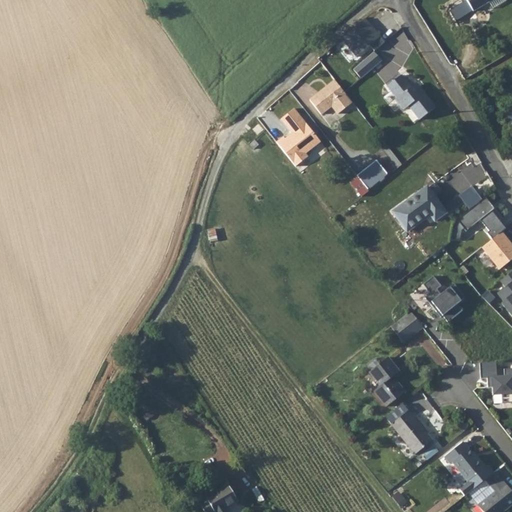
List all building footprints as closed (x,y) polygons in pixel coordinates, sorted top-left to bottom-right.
[(465,0),(473,12),(487,4),(492,0),(465,0)] [(502,0),(492,0),(487,4),(491,11),(500,5),(504,3),(502,0)] [(381,37),(365,19),(341,39),(357,58),(381,37)] [(374,54),(365,62),(373,71),(381,63),(374,54)] [(365,62),(353,72),(360,81),(373,71),(365,62)] [(343,79),(352,70),(349,66),(339,75),(343,79)] [(348,99),(331,77),(306,97),(317,111),(327,103),(334,111),(348,99)] [(401,78),(387,89),(396,101),(395,102),(403,113),(408,109),(419,123),(435,111),(420,92),(417,94),(413,89),(410,90),(401,78)] [(275,142),(294,167),(307,157),(304,153),(319,142),(293,109),(280,119),(292,135),(285,140),(282,136),(275,142)] [(356,177),(367,191),(387,175),(376,161),(356,177)] [(446,214),(427,188),(392,212),(407,233),(430,217),(434,222),(446,214)] [(486,234),(491,240),(501,233),(505,230),(491,212),(494,210),(484,198),(452,224),(449,240),(459,242),(461,232),(463,230),(465,233),(480,221),(488,232),(486,234)] [(511,259),(511,246),(501,233),(491,240),(481,249),(498,270),(511,259)] [(511,271),(499,282),(504,288),(496,294),(502,302),(500,303),(511,318),(511,271)] [(440,318),(442,316),(447,323),(462,312),(456,305),(464,298),(453,284),(440,295),(436,290),(440,287),(433,277),(422,285),(430,294),(424,298),(440,318)] [(410,312),(407,314),(419,330),(422,328),(410,312)] [(401,319),(396,323),(408,339),(419,330),(407,314),(401,319)] [(396,323),(391,327),(404,342),(408,339),(396,323)] [(388,358),(377,367),(402,395),(405,392),(395,380),(393,377),(395,375),(399,372),(388,358)] [(480,377),(487,377),(487,387),(490,387),(489,393),(501,393),(501,400),(511,400),(511,368),(502,368),(502,374),(496,374),(496,362),(480,362),(480,377)] [(377,367),(372,371),(381,386),(388,398),(391,404),(402,395),(377,367)] [(381,386),(372,371),(370,373),(380,387),(374,391),(387,408),(391,404),(388,398),(381,386)] [(427,434),(415,419),(417,417),(411,410),(393,425),(417,455),(433,442),(427,434)] [(417,417),(415,419),(427,434),(429,433),(417,417)] [(476,460),(472,454),(462,443),(445,458),(450,465),(453,463),(468,481),(458,489),(465,497),(485,480),(493,474),(487,466),(485,467),(479,460),(476,460)] [(493,474),(485,480),(495,491),(476,506),(481,511),(501,511),(511,504),(511,493),(495,472),(493,474)] [(207,501),(200,505),(204,511),(227,511),(226,510),(239,502),(229,485),(207,498),(207,501)]
